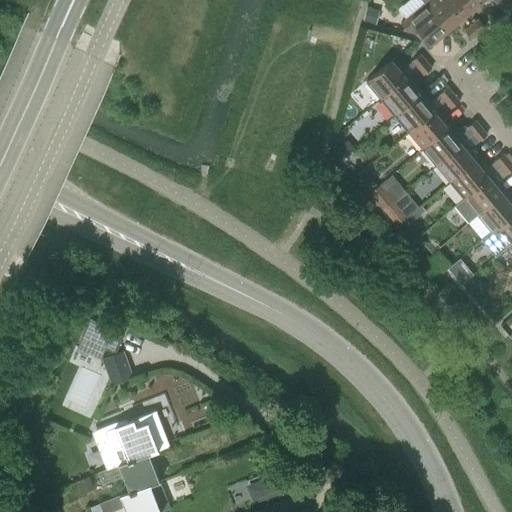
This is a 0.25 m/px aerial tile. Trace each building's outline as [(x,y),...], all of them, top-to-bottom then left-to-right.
[(448,31),(465,17),(450,0),(421,0),(424,3),(425,3),(448,31)] [(450,0),(465,17),(481,3),(478,0),(450,0)] [(492,0),(497,5),(498,4),(504,11),(511,5),(506,0),(478,0),(481,3),(485,0),(492,0)] [(431,45),(448,31),(425,3),(424,3),(400,23),(407,31),(414,25),(431,45)] [(478,20),(471,25),(478,33),(484,27),(478,20)] [(471,38),(478,33),(471,25),(465,31),(471,38)] [(412,61),(418,68),(425,61),(419,54),(412,61)] [(366,82),(380,99),(408,76),(394,58),(366,82)] [(431,68),(425,61),(418,68),(423,75),(431,68)] [(380,99),(394,116),(422,92),(408,76),(380,99)] [(440,94),(446,101),(453,95),(447,88),(440,94)] [(436,109),(422,92),(394,116),(408,132),(436,109)] [(459,102),(453,95),(446,101),(451,108),(459,102)] [(408,132),(422,149),(450,126),(436,109),(408,132)] [(464,142),(473,134),(473,135),(481,128),(475,121),(458,136),(450,126),(422,149),(436,166),(464,142)] [(487,135),(481,128),(473,135),(479,141),(487,135)] [(436,166),(450,182),(478,159),(464,142),(436,166)] [(495,161),(501,168),(509,161),(503,155),(495,161)] [(450,182),(464,199),(492,176),(478,159),(450,182)] [(511,169),(511,165),(509,161),(501,168),(506,175),(511,169)] [(464,199),(477,215),(505,192),(492,176),(464,199)] [(370,192),(384,209),(393,202),(379,184),(370,192)] [(511,214),(511,199),(505,192),(477,215),(492,232),(511,214)] [(393,202),(384,209),(392,220),(402,212),(393,202)] [(425,212),(420,206),(408,216),(413,222),(425,212)] [(511,214),(492,232),(505,248),(511,242),(511,214)] [(474,300),(475,300),(482,293),(475,285),(467,292),(474,300)] [(82,338),(115,353),(123,334),(90,319),(82,338)] [(123,351),(101,359),(112,385),(133,377),(123,351)] [(156,410),(134,419),(105,431),(107,438),(96,442),(101,453),(107,469),(108,468),(149,453),(150,454),(170,446),(156,410)] [(123,476),(130,491),(134,491),(150,484),(151,485),(160,482),(150,454),(149,453),(108,468),(107,469),(98,472),(102,484),(123,476)] [(161,481),(160,482),(151,485),(150,484),(134,491),(130,491),(99,503),(103,511),(109,511),(124,506),(125,511),(161,511),(171,508),(161,481)]
